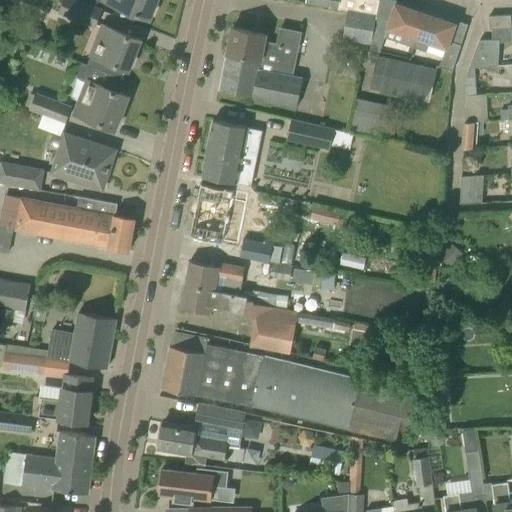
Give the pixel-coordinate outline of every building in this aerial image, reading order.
[(77,0),(63,0),(58,12),(95,28),(102,10),(77,0)] [(119,0),(117,6),(150,18),(156,0),(119,0)] [(361,0),(360,11),(375,13),(377,0),(361,0)] [(417,37),(425,13),(395,3),(390,20),(376,16),(370,49),(379,51),(387,27),(404,33),(401,43),(413,46),(416,37),(417,37)] [(344,37),(371,42),(376,16),(349,11),(344,37)] [(454,23),(425,13),(417,37),(416,37),(413,46),(426,51),(429,41),(446,47),(439,66),(452,70),(461,44),(449,40),(454,23)] [(489,16),(490,29),(511,27),(511,15),(489,16)] [(101,24),(85,62),(122,76),(125,68),(128,70),(140,40),(101,24)] [(32,27),(30,32),(32,36),(37,38),(41,36),(43,31),(41,26),(36,25),(32,27)] [(292,75),(301,31),(280,27),(277,43),(264,40),(265,34),(232,27),(220,89),(252,96),(252,98),(297,107),(303,77),(292,75)] [(500,39),(479,40),(469,67),(497,66),(500,39)] [(370,88),(429,102),(437,68),(377,55),(370,88)] [(122,76),(85,62),(85,63),(82,62),(76,77),(94,84),(86,105),(78,102),(74,113),(115,129),(128,96),(118,92),(124,79),(121,78),(122,76)] [(32,110),(65,123),(71,107),(39,94),(32,110)] [(350,129),(393,138),(399,107),(357,97),(350,129)] [(508,109),(500,109),(500,119),(508,119),(508,109)] [(257,110),(253,128),(275,132),(279,114),(257,110)] [(287,139),(330,149),(335,129),(320,125),(320,124),(291,117),(287,139)] [(202,176),(236,183),(247,126),(214,119),(202,176)] [(465,122),(463,148),(473,148),(475,121),(465,122)] [(53,172),(102,188),(114,150),(65,134),(64,136),(58,133),(55,133),(51,135),(48,138),(49,143),(51,146),(54,148),(60,150),(53,172)] [(0,181),(40,189),(43,170),(0,161),(0,181)] [(461,175),(459,203),(482,202),(484,174),(461,175)] [(201,183),(196,208),(239,217),(244,192),(201,183)] [(129,250),(135,218),(115,215),(117,203),(77,196),(75,206),(10,194),(4,227),(129,250)] [(310,218),(337,225),(340,211),(313,205),(310,218)] [(239,217),(196,208),(190,235),(210,239),(234,244),(239,217)] [(302,268),(305,254),(272,248),(273,244),(244,238),(241,256),(272,262),(292,266),(302,268)] [(451,242),(440,255),(450,264),(461,251),(451,242)] [(415,258),(414,282),(435,283),(436,259),(415,258)] [(239,293),(244,267),(218,262),(218,266),(190,260),(185,283),(239,293)] [(289,281),(292,266),(272,262),(269,277),(289,281)] [(22,322),(29,285),(0,278),(0,324),(7,326),(8,320),(22,322)] [(246,300),(247,294),(244,294),(239,293),(185,283),(181,308),(200,311),(210,313),(212,304),(244,310),(249,311),(251,301),(246,300)] [(251,301),(274,306),(276,295),(276,294),(251,289),(250,292),(244,290),(244,294),(247,294),(246,300),(251,301)] [(274,306),(286,309),(287,297),(276,295),(274,306)] [(289,351),(295,324),(298,311),(286,309),(274,306),(251,301),(249,311),(258,312),(251,344),(289,351)] [(48,356),(107,368),(116,318),(79,311),(75,332),(53,328),(48,356)] [(170,345),(161,387),(181,391),(249,403),(396,441),(400,426),(419,430),(427,395),(264,353),(207,342),(208,338),(174,332),(172,346),(170,345)] [(44,374),(47,349),(6,344),(6,350),(4,350),(2,366),(2,368),(44,374)] [(315,346),(312,357),(323,360),(326,349),(315,346)] [(38,402),(40,402),(39,417),(88,422),(93,378),(73,375),(64,374),(60,400),(39,397),(38,402)] [(227,446),(228,441),(230,428),(242,430),(245,413),(200,403),(196,427),(183,425),(163,422),(159,448),(178,451),(187,452),(185,461),(206,465),(207,456),(239,461),(242,461),(244,448),(227,446)] [(0,428),(31,433),(34,415),(0,409),(0,428)] [(484,490),(475,428),(462,428),(466,453),(469,469),(473,492),(444,496),(445,511),(476,511),(476,508),(475,508),(473,496),(485,494),(484,490)] [(5,465),(54,470),(90,476),(95,436),(64,431),(60,458),(6,451),(5,465)] [(308,466),(338,472),(343,449),(313,443),(308,466)] [(410,459),(414,487),(433,484),(429,456),(410,459)] [(54,470),(5,465),(3,482),(88,493),(90,476),(54,470)] [(161,469),(158,493),(173,495),(172,501),(193,503),(194,497),(211,499),(213,485),(226,487),(228,471),(197,467),(196,473),(161,469)] [(284,479),(283,483),(285,487),(289,488),(292,487),(294,483),(292,479),(288,477),(284,479)] [(511,511),(511,500),(510,501),(508,481),(495,483),(495,481),(483,482),(484,490),(492,489),(495,511),(511,511)] [(347,511),(349,497),(349,494),(323,498),(325,511),(321,511),(347,511)] [(349,497),(347,511),(362,511),(363,498),(349,497)] [(423,511),(422,503),(408,505),(407,498),(393,501),(394,507),(394,511),(423,511)]
